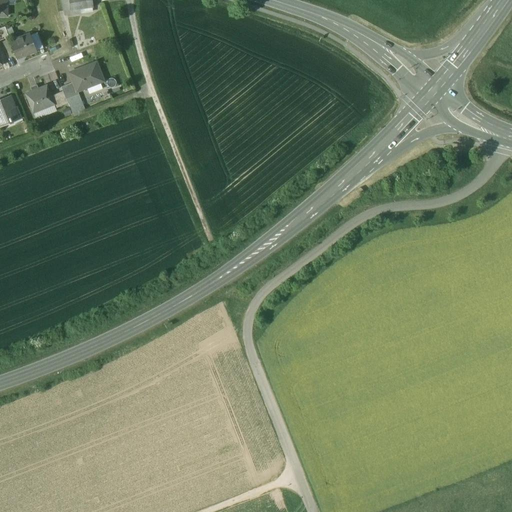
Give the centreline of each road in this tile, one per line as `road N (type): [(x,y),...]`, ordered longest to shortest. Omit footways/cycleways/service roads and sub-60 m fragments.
road 1 (unclassified): [(312,511),(248,349),(254,304),(361,218),(432,205),(476,185),(510,139)]
road 2 (primary): [(0,383),(185,299),(356,170)]
road 3 (track): [(153,91),(0,149)]
road 4 (track): [(210,241),(153,91)]
road 5 (secondary): [(322,17),(426,98)]
